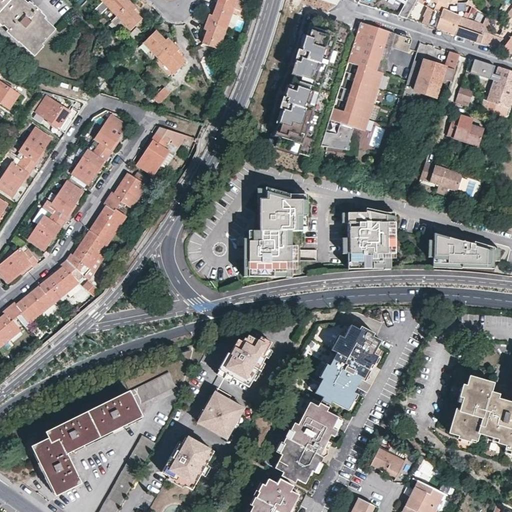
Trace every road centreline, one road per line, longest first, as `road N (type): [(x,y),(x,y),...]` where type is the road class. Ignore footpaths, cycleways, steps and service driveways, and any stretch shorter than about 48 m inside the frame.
road 1 (residential): [(0,245),(95,100),(142,113),(148,123),(52,262),(5,300)]
road 2 (secondary): [(277,0),(234,121),(168,245),(176,276),(194,300),(236,313)]
road 3 (secondary): [(236,313),(366,294),(511,300)]
road 4 (tertiary): [(0,411),(97,359),(236,313)]
road 5 (residential): [(225,338),(127,511)]
road 6 (residential): [(511,62),(344,6),(348,0)]
